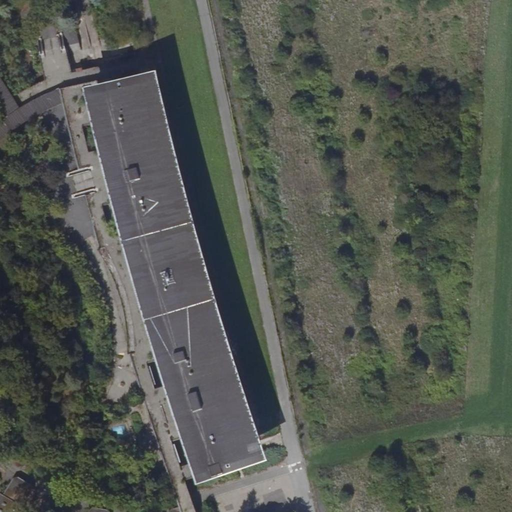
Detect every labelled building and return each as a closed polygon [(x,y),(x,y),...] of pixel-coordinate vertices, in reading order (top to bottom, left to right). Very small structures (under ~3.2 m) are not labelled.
[(64,30),(70,51),(82,48),(76,27),(64,30)] [(173,485),(186,480),(270,453),(244,375),(213,270),(190,187),(157,52),(73,71),(66,47),(39,54),(44,78),(31,85),(13,95),(20,107),(28,103),(35,99),(44,95),(60,90),(63,104),(68,124),(98,240),(99,250),(107,263),(118,289),(124,310),(128,328),(129,341),(130,354),(139,384),(173,485)] [(10,114),(20,107),(13,95),(0,75),(0,115),(3,120),(10,114)] [(0,141),(4,138),(24,124),(47,111),(63,104),(60,90),(44,95),(35,99),(28,103),(20,107),(10,114),(3,120),(1,121),(0,121),(0,141)] [(15,476),(3,497),(23,509),(36,487),(15,476)] [(197,511),(186,480),(173,485),(180,507),(181,511),(197,511)] [(3,497),(0,502),(0,511),(21,511),(23,509),(3,497)] [(88,502),(86,511),(110,511),(111,506),(88,502)]
